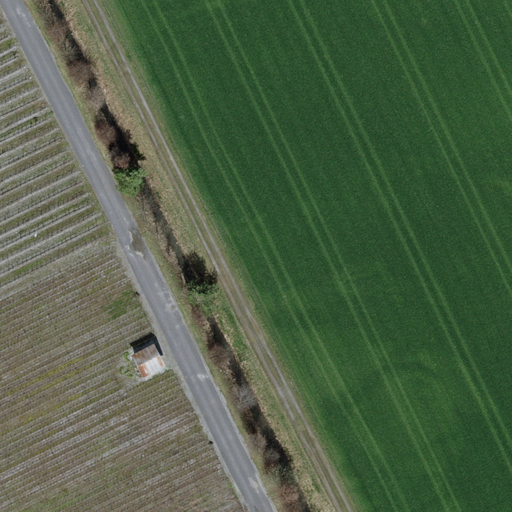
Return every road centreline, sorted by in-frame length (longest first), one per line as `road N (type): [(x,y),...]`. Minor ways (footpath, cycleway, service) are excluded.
road 1 (track): [(87,0),(346,511)]
road 2 (track): [(401,511),(234,188),(166,0)]
